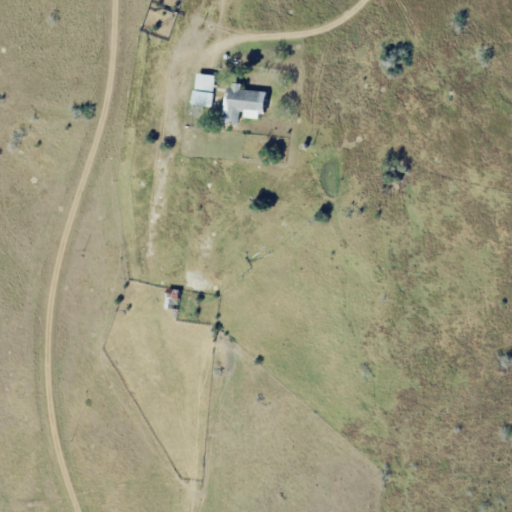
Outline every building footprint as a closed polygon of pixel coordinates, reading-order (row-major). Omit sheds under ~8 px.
[(193,73),(199,74),(195,93),(189,92),(193,73)] [(219,77),(200,75),(199,90),(197,92),(195,106),(216,108),(219,77)] [(236,84),(236,90),(231,89),(230,95),(234,95),(232,115),(226,114),(225,126),(243,127),(244,113),(274,107),(275,93),(246,90),(245,88),(246,85),(236,84)] [(242,250),(259,238),(269,251),(252,263),(242,250)] [(181,311),(167,309),(170,288),(184,290),(181,311)]
